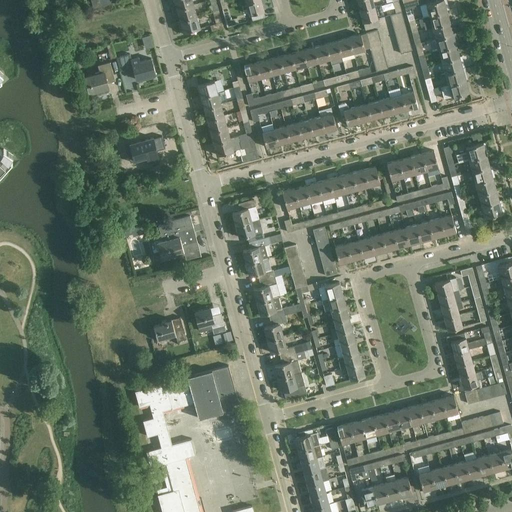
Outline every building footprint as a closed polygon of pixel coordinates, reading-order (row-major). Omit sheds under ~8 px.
[(102,6),(100,0),(91,0),(94,9),(102,6)] [(194,5),(192,0),(174,0),(177,10),(194,5)] [(219,11),(215,0),(212,0),(210,1),(213,12),(219,11)] [(229,8),(226,0),(220,0),(223,9),(229,8)] [(264,11),(261,0),(256,0),(246,3),(249,15),(264,11)] [(375,6),(373,0),(357,0),(360,10),(375,6)] [(402,12),(398,0),(397,0),(393,1),(396,13),(402,12)] [(411,8),(420,5),(419,0),(414,0),(404,3),(406,10),(411,8)] [(447,11),(446,6),(448,6),(446,0),(439,0),(426,4),(430,16),(447,11)] [(166,16),(175,13),(172,2),(163,5),(166,16)] [(197,17),(194,5),(177,10),(180,21),(197,17)] [(381,26),(375,6),(360,10),(366,30),(381,26)] [(232,19),(229,8),(223,9),(226,22),(232,19)] [(415,20),(411,8),(406,10),(409,22),(415,20)] [(222,23),(219,11),(213,12),(216,24),(222,23)] [(450,23),(447,11),(430,16),(422,18),(425,30),(433,28),(450,23)] [(392,21),(403,17),(402,12),(396,13),(390,15),(392,21)] [(200,28),(197,17),(180,21),(182,25),(179,26),(181,34),(200,28)] [(393,26),(405,23),(403,17),(392,21),(393,26)] [(239,24),(237,18),(232,19),(226,22),(227,27),(239,24)] [(418,31),(415,20),(409,22),(412,33),(418,31)] [(212,31),(223,28),(222,23),(216,24),(210,25),(212,31)] [(395,32),(406,28),(405,23),(393,26),(395,32)] [(454,34),(453,34),(450,23),(433,28),(436,39),(454,34)] [(397,37),(408,34),(406,28),(395,32),(397,37)] [(378,30),(367,33),(368,39),(380,36),(378,30)] [(421,43),(418,32),(418,31),(412,33),(416,45),(421,43)] [(458,41),(456,33),(453,34),(454,34),(436,39),(439,51),(457,46),(456,41),(458,41)] [(367,55),(361,34),(350,38),(355,58),(367,55)] [(398,43),(409,39),(408,34),(397,37),(398,43)] [(370,44),(381,41),(380,36),(368,39),(370,44)] [(355,58),(350,38),(338,41),(343,61),(355,58)] [(411,45),(409,39),(398,43),(400,48),(411,45)] [(343,61),(338,41),(326,44),(330,59),(332,65),(343,61)] [(371,49),(383,46),(381,41),(370,44),(371,49)] [(424,55),(421,43),(416,45),(419,56),(424,55)] [(330,59),(326,44),(315,47),(319,62),(330,59)] [(413,51),(411,45),(400,48),(401,54),(413,51)] [(373,55),(384,52),(383,46),(371,49),(373,55)] [(460,57),(457,46),(439,51),(442,62),(460,57)] [(319,62),(315,47),(303,50),(307,65),(319,62)] [(307,65),(303,50),(292,54),(296,68),(307,65)] [(374,61),(385,57),(384,52),(373,55),(374,61)] [(157,77),(152,58),(140,62),(139,57),(132,59),(130,54),(123,56),(119,57),(123,71),(125,70),(129,70),(133,68),(137,80),(143,78),(144,80),(156,77),(157,77)] [(296,68),(292,54),(280,57),(284,71),(296,68)] [(427,66),(424,55),(419,56),(422,68),(427,66)] [(462,56),(460,57),(442,62),(445,74),(463,69),(463,68),(462,65),(464,64),(462,56)] [(284,71),(280,57),(268,60),(272,75),(284,71)] [(387,63),(385,57),(374,61),(375,66),(387,63)] [(272,75),(268,60),(257,63),(261,78),(272,75)] [(106,77),(114,75),(110,63),(99,66),(101,73),(85,77),(90,93),(109,88),(108,83),(106,77)] [(261,78),(257,63),(245,66),(249,81),(261,78)] [(387,63),(375,66),(377,72),(388,68),(387,63)] [(413,66),(408,68),(409,74),(411,79),(416,78),(413,66)] [(430,78),(427,67),(427,66),(422,68),(425,79),(430,78)] [(360,76),(372,73),(371,67),(358,71),(360,76)] [(409,74),(408,68),(396,71),(397,77),(409,74)] [(468,76),(465,68),(463,68),(463,69),(445,74),(449,85),(466,80),(465,77),(468,76)] [(360,76),(358,71),(347,74),(348,79),(360,76)] [(397,77),(396,71),(384,74),(386,80),(397,77)] [(348,79),(347,74),(336,77),(337,82),(348,79)] [(386,80),(384,74),(372,77),(374,83),(386,80)] [(337,82),(336,77),(324,80),(325,86),(337,82)] [(374,83),(372,77),(361,80),(363,86),(374,83)] [(434,90),(430,78),(425,79),(428,91),(434,90)] [(218,93),(215,80),(198,85),(201,97),(218,93)] [(314,89),(325,86),(324,80),(312,83),(314,89)] [(363,86),(361,80),(350,83),(351,89),(363,86)] [(469,92),(466,80),(449,85),(441,87),(444,99),(469,92)] [(302,92),(314,89),(312,83),(301,86),(302,92)] [(339,93),(351,89),(350,83),(337,87),(339,93)] [(243,98),(240,86),(234,88),(237,100),(243,98)] [(302,92),(301,86),(289,89),(291,95),(302,92)] [(291,95),(289,89),(277,93),(279,98),(291,95)] [(328,96),(326,90),(315,93),(316,99),(328,96)] [(437,101),(434,90),(428,91),(432,103),(437,101)] [(418,106),(414,91),(402,94),(406,109),(412,107),(413,109),(418,108),(417,106),(418,106)] [(221,104),(218,93),(201,97),(204,109),(221,104)] [(255,105),(254,99),(252,93),(246,95),(249,106),(255,105)] [(279,98),(277,93),(266,96),(267,101),(279,98)] [(316,99),(315,93),(303,96),(305,102),(316,99)] [(406,109),(402,94),(390,97),(394,112),(401,111),(401,112),(406,111),(406,109)] [(255,105),(267,101),(266,96),(254,99),(255,105)] [(305,102),(303,96),(292,99),(293,105),(305,102)] [(394,112),(390,97),(379,100),(383,116),(389,114),(390,115),(395,114),(394,112)] [(246,110),(243,98),(237,100),(241,111),(246,110)] [(292,99),(280,102),(282,108),(293,105),(292,99)] [(383,116),(379,100),(367,104),(371,119),(383,116)] [(282,108),(280,102),(269,105),(270,111),(282,108)] [(359,122),(356,107),(349,109),(348,107),(344,103),(338,105),(341,115),(344,114),(348,125),(359,122)] [(224,116),(221,104),(204,109),(208,121),(224,116)] [(371,119),(367,104),(356,107),(359,122),(371,119)] [(270,111),(269,105),(256,109),(258,115),(270,111)] [(319,111),(321,116),(325,131),(337,128),(331,107),(319,111)] [(259,120),(258,115),(256,109),(251,110),(254,122),(259,120)] [(249,122),(246,110),(241,111),(244,123),(249,122)] [(228,128),(224,116),(208,121),(211,132),(228,128)] [(325,131),(321,116),(310,119),(314,134),(320,133),(320,134),(325,133),(325,131)] [(314,134),(310,119),(298,123),(302,138),(308,136),(309,138),(314,136),(313,135),(314,134)] [(253,133),(249,122),(244,123),(247,134),(253,133)] [(302,138),(298,123),(286,126),(290,141),(302,138)] [(290,141),(286,126),(275,129),(279,144),(290,141)] [(231,139),(228,128),(211,132),(214,143),(231,139)] [(279,144),(275,129),(262,132),(266,147),(274,145),(274,147),(279,146),(278,144),(279,144)] [(256,144),(253,133),(247,134),(250,146),(256,144)] [(132,143),(126,145),(131,162),(136,161),(136,160),(142,158),(147,164),(160,160),(157,150),(166,148),(162,136),(154,138),(153,137),(132,143)] [(241,142),(239,136),(231,139),(214,143),(217,155),(242,148),(240,142),(241,142)] [(485,143),(486,143),(485,142),(466,148),(467,152),(458,155),(459,162),(459,163),(469,160),(469,159),(487,155),(486,151),(487,150),(485,143)] [(259,158),(256,144),(250,146),(244,148),(246,153),(241,155),(243,162),(259,158)] [(449,146),(444,148),(448,165),(454,164),(449,146)] [(11,159),(13,155),(4,149),(2,152),(0,149),(0,175),(13,161),(11,159)] [(434,150),(422,153),(427,170),(439,167),(434,150)] [(427,170),(422,153),(411,157),(415,173),(427,170)] [(490,166),(487,155),(469,159),(469,160),(472,171),(490,166)] [(415,173),(411,157),(399,160),(403,177),(415,173)] [(403,177),(399,160),(387,163),(392,180),(403,177)] [(457,175),(454,164),(448,165),(452,177),(457,175)] [(376,166),(364,169),(369,186),(380,183),(376,166)] [(490,166),(472,171),(475,183),(493,178),(493,177),(492,174),(494,173),(492,166),(490,166)] [(369,186),(364,169),(353,172),(357,189),(369,186)] [(357,189),(353,172),(341,176),(346,192),(357,189)] [(460,187),(457,175),(452,177),(455,189),(460,187)] [(346,192),(341,176),(329,179),(334,196),(346,192)] [(450,188),(447,176),(442,178),(443,184),(445,189),(450,188)] [(496,189),(493,178),(475,183),(479,194),(496,189)] [(334,196),(329,179),(318,182),(322,199),(334,196)] [(322,199),(318,182),(306,185),(311,202),(322,199)] [(445,189),(443,184),(431,187),(433,192),(445,189)] [(311,202),(306,185),(295,188),(300,205),(311,202)] [(421,196),(433,192),(431,187),(420,190),(421,196)] [(464,199),(460,187),(455,189),(458,200),(464,199)] [(300,205),(295,188),(282,192),(287,208),(300,205)] [(499,201),(496,189),(479,194),(482,206),(499,201)] [(409,199),(421,196),(420,190),(408,193),(409,199)] [(452,192),(446,193),(447,199),(449,205),(455,203),(452,192)] [(398,202),(409,199),(408,193),(396,197),(398,202)] [(447,199),(446,193),(434,197),(436,202),(447,199)] [(424,205),(436,202),(434,197),(423,200),(424,205)] [(467,210),(464,199),(458,200),(461,212),(467,210)] [(254,200),(238,204),(240,210),(233,212),(236,225),(252,221),(259,219),(254,200)] [(375,208),(386,205),(385,200),(374,203),(375,208)] [(412,209),(424,205),(423,200),(411,203),(412,209)] [(501,200),(499,201),(482,206),(485,217),(503,213),(502,209),(503,208),(501,201),(501,200)] [(375,208),(374,203),(362,206),(364,211),(375,208)] [(401,212),(412,209),(411,203),(399,206),(401,212)] [(364,211),(362,206),(350,209),(352,215),(364,211)] [(390,215),(401,212),(399,206),(388,209),(390,215)] [(341,218),(352,215),(350,209),(339,212),(341,218)] [(390,215),(388,209),(376,212),(378,218),(390,215)] [(471,227),(467,210),(461,212),(466,229),(471,227)] [(341,218),(339,212),(327,215),(329,221),(341,218)] [(378,218),(376,212),(365,215),(366,221),(378,218)] [(456,231),(452,214),(440,218),(444,234),(456,231)] [(329,221),(327,215),(316,218),(318,224),(329,221)] [(366,221),(365,215),(353,219),(355,224),(366,221)] [(199,249),(194,230),(190,216),(159,225),(163,241),(158,243),(162,259),(199,249)] [(318,224),(316,218),(304,222),(306,227),(318,224)] [(444,234),(440,218),(428,221),(433,238),(444,234)] [(293,231),(291,225),(290,219),(285,221),(287,232),(293,231)] [(355,224),(353,219),(341,222),(343,228),(355,224)] [(254,228),(252,221),(236,225),(240,238),(248,236),(249,243),(264,238),(261,226),(254,228)] [(433,238),(428,221),(416,224),(421,241),(433,238)] [(306,227),(304,222),(291,225),(293,231),(306,227)] [(343,228),(341,222),(329,225),(331,231),(343,228)] [(421,241),(416,224),(405,227),(410,244),(421,241)] [(315,235),(326,232),(325,226),(313,229),(315,235)] [(125,229),(127,237),(134,235),(132,227),(125,229)] [(410,244),(405,227),(393,230),(398,247),(410,244)] [(398,247),(393,230),(382,233),(387,250),(398,247)] [(328,238),(326,232),(315,235),(316,241),(328,238)] [(387,250),(382,233),(370,237),(375,254),(387,250)] [(265,246),(275,243),(274,236),(264,238),(249,243),(251,249),(243,251),(246,264),(267,258),(268,258),(265,246)] [(375,254),(370,237),(358,240),(363,257),(375,254)] [(329,244),(328,238),(316,241),(318,247),(329,244)] [(363,257),(358,240),(347,243),(351,260),(363,257)] [(351,260),(347,243),(335,246),(339,263),(351,260)] [(286,253),(298,250),(297,244),(285,248),(286,253)] [(331,249),(329,244),(318,247),(319,253),(331,249)] [(333,255),(331,249),(319,253),(321,258),(333,255)] [(300,256),(298,250),(286,253),(288,259),(300,256)] [(334,261),(333,255),(321,258),(323,264),(334,261)] [(301,261),(300,256),(288,259),(289,265),(301,261)] [(271,270),(267,258),(246,264),(250,276),(258,274),(260,281),(275,277),(273,270),(271,270)] [(291,271),(303,267),(301,261),(289,265),(291,271)] [(336,267),(334,261),(323,264),(324,270),(336,267)] [(511,262),(498,266),(502,278),(511,275),(511,262)] [(487,282),(482,265),(476,266),(481,284),(487,282)] [(292,276),(304,273),(303,267),(291,271),(292,276)] [(337,273),(336,267),(324,270),(326,276),(337,273)] [(473,273),(472,267),(460,270),(462,276),(468,274),(473,273)] [(294,283),(306,279),(304,273),(292,276),(294,283)] [(477,285),(473,273),(468,274),(471,287),(477,285)] [(511,287),(511,275),(502,278),(505,290),(511,287)] [(280,295),(275,277),(260,281),(262,287),(254,289),(257,302),(278,296),(280,295)] [(459,290),(456,278),(435,283),(438,296),(453,291),(459,290)] [(308,285),(306,279),(294,283),(296,289),(308,285)] [(343,294),(339,282),(319,288),(322,300),(328,298),(343,294)] [(490,294),(487,282),(481,284),(484,296),(490,294)] [(309,291),(308,285),(296,289),(297,295),(302,293),(309,291)] [(480,296),(477,285),(471,287),(474,298),(480,296)] [(456,303),(453,291),(438,296),(441,307),(456,303)] [(346,306),(343,294),(328,298),(322,300),(325,312),(332,310),(346,306)] [(493,306),(490,294),(484,296),(487,307),(493,306)] [(281,309),(278,296),(257,302),(260,314),(269,312),(271,319),(286,314),(301,310),(300,306),(300,304),(281,309)] [(483,308),(480,296),(474,298),(478,310),(483,308)] [(459,315),(456,303),(441,307),(445,319),(459,315)] [(349,318),(346,306),(332,310),(335,321),(349,318)] [(496,317),(493,306),(487,307),(490,319),(496,317)] [(224,326),(221,314),(212,316),(210,308),(196,312),(200,326),(211,323),(213,329),(224,326)] [(486,320),(483,308),(478,310),(481,322),(486,320)] [(288,321),(286,314),(271,319),(272,325),(264,327),(268,340),(284,336),(280,323),(288,321)] [(462,326),(459,315),(445,319),(448,330),(462,326)] [(180,317),(179,317),(166,321),(161,322),(162,325),(154,327),(158,340),(175,335),(177,342),(187,340),(180,317)] [(499,329),(496,317),(490,319),(494,330),(499,329)] [(352,329),(349,318),(335,321),(337,328),(331,329),(332,335),(352,329)] [(356,340),(352,329),(332,335),(334,340),(339,338),(341,345),(356,340)] [(503,340),(499,329),(494,330),(497,342),(503,340)] [(493,342),(490,331),(484,332),(487,344),(493,342)] [(469,349),(464,333),(446,338),(449,347),(452,346),(454,353),(469,349)] [(287,348),(284,336),(268,340),(271,352),(279,350),(281,357),(297,353),(304,351),(303,344),(295,346),(287,348)] [(359,352),(356,340),(341,345),(344,356),(359,352)] [(506,352),(503,340),(497,342),(500,353),(506,352)] [(496,354),(493,342),(487,344),(490,355),(496,354)] [(472,361),(469,349),(454,353),(457,365),(472,361)] [(306,358),(305,351),(304,351),(297,353),(281,357),(283,364),(275,366),(278,379),(301,372),(298,360),(306,358)] [(362,364),(359,352),(344,356),(338,358),(341,369),(348,367),(362,364)] [(509,363),(506,352),(500,353),(503,365),(509,363)] [(499,365),(496,354),(490,355),(493,367),(499,365)] [(475,372),(472,361),(457,365),(460,376),(475,372)] [(511,374),(509,363),(503,365),(506,376),(511,374)] [(365,376),(362,364),(348,367),(351,380),(365,376)] [(503,377),(499,365),(493,367),(497,379),(503,377)] [(253,511),(252,505),(231,511),(201,511),(186,458),(196,455),(192,439),(172,444),(163,412),(195,403),(199,419),(232,410),(229,401),(237,399),(238,402),(228,366),(155,385),(155,386),(135,391),(139,407),(150,404),(153,418),(143,421),(148,436),(158,434),(162,447),(146,451),(151,467),(161,465),(167,487),(157,489),(158,494),(158,495),(163,511),(253,511)] [(305,385),(301,372),(278,379),(281,388),(282,391),(289,389),(291,396),(314,390),(312,383),(305,385)] [(478,384),(475,372),(460,376),(463,388),(478,384)] [(332,374),(324,376),(326,387),(335,385),(332,374)] [(506,393),(503,382),(496,383),(499,395),(506,393)] [(499,395),(496,383),(490,385),(493,397),(499,395)] [(493,397),(490,385),(483,387),(487,398),(493,397)] [(487,398),(483,387),(477,389),(480,400),(487,398)] [(480,400),(477,389),(471,391),(474,402),(480,400)] [(474,402),(471,391),(464,392),(468,404),(474,402)] [(454,395),(442,398),(446,415),(458,412),(454,395)] [(446,415),(442,398),(430,401),(435,418),(446,415)] [(435,418),(430,401),(418,405),(423,421),(425,427),(436,424),(435,418)] [(423,421),(418,405),(407,408),(412,424),(423,421)] [(412,424),(407,408),(396,411),(400,427),(412,424)] [(400,427),(396,411),(384,414),(388,431),(400,427)] [(500,411),(494,413),(497,424),(503,423),(500,411)] [(497,424),(494,413),(488,414),(492,426),(497,424)] [(388,431),(384,414),(372,417),(377,434),(388,431)] [(492,426),(488,414),(483,416),(486,427),(492,426)] [(486,427),(483,416),(477,417),(481,429),(486,427)] [(377,434),(372,417),(361,420),(365,437),(377,434)] [(481,429),(477,417),(472,419),(475,430),(481,429)] [(475,430),(472,419),(466,420),(470,432),(475,430)] [(365,437),(361,420),(349,423),(353,440),(365,437)] [(470,432),(466,420),(461,422),(462,428),(464,434),(470,432)] [(353,440),(349,423),(337,427),(342,443),(353,440)] [(507,432),(505,426),(494,429),(496,435),(507,432)] [(326,430),(329,442),(336,440),(333,428),(326,430)] [(464,434),(462,428),(451,431),(453,437),(464,434)] [(496,435),(494,429),(483,433),(484,438),(496,435)] [(453,437),(451,431),(440,434),(441,440),(453,437)] [(320,444),(316,432),(294,438),(298,450),(319,444),(320,444)] [(484,438),(483,433),(471,436),(473,441),(484,438)] [(441,440),(440,434),(428,437),(430,443),(441,440)] [(473,441),(471,436),(460,439),(461,445),(473,441)] [(430,443),(428,437),(416,440),(418,446),(430,443)] [(450,448),(461,445),(460,439),(448,442),(450,448)] [(338,448),(336,440),(329,442),(331,450),(338,448)] [(406,449),(418,446),(416,440),(405,444),(406,449)] [(438,451),(450,448),(448,442),(436,445),(438,451)] [(511,466),(511,447),(511,443),(499,447),(500,452),(504,468),(511,466)] [(322,456),(319,444),(298,450),(301,462),(322,456)] [(406,449),(405,444),(393,447),(395,452),(406,449)] [(438,451),(436,445),(425,449),(426,454),(438,451)] [(395,452),(393,447),(382,450),(383,456),(395,452)] [(426,454),(425,449),(413,452),(414,458),(426,454)] [(383,456),(382,450),(370,453),(372,459),(383,456)] [(504,468),(500,452),(488,455),(493,472),(504,468)] [(360,462),(372,459),(370,453),(358,456),(360,462)] [(404,460),(402,455),(391,458),(392,463),(404,460)] [(493,472),(488,455),(477,458),(481,475),(493,472)] [(326,467),(322,456),(301,462),(304,473),(326,467)] [(360,462),(358,456),(346,460),(348,465),(360,462)] [(392,463),(391,458),(379,461),(381,467),(392,463)] [(481,475),(477,458),(465,461),(469,478),(481,475)] [(381,467),(379,461),(367,464),(369,470),(381,467)] [(469,478),(465,461),(454,464),(458,481),(469,478)] [(356,473),(369,470),(367,464),(355,468),(356,473)] [(458,481),(454,464),(442,468),(446,484),(458,481)] [(329,479),(326,468),(326,467),(304,473),(307,485),(323,481),(329,479)] [(358,479),(356,473),(355,468),(349,469),(352,481),(358,479)] [(446,484),(442,468),(430,471),(435,487),(446,484)] [(435,487),(430,471),(419,474),(423,491),(435,487)] [(412,494),(408,477),(396,480),(400,497),(412,494)] [(400,497),(396,480),(384,483),(388,500),(400,497)] [(326,492),(323,481),(307,485),(310,497),(326,492)] [(388,500),(384,483),(373,486),(377,503),(388,500)] [(377,503),(373,486),(361,490),(365,506),(377,503)] [(329,504),(326,492),(310,497),(313,508),(329,504)] [(355,509),(352,497),(348,499),(345,499),(348,511),(355,509)] [(336,511),(334,503),(329,504),(313,508),(314,511),(336,511)]
